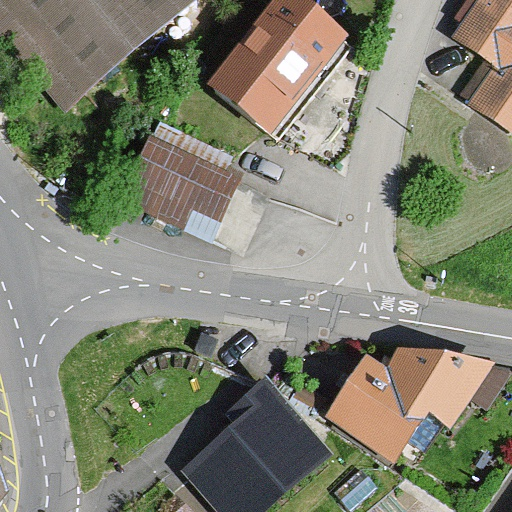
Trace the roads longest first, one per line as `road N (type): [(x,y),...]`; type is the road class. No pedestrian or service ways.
road 1 (residential): [(357,316),(1,268)]
road 2 (residential): [(441,0),(404,95),(357,316)]
road 3 (residential): [(43,511),(27,368),(1,268)]
road 4 (residential): [(511,342),(357,316)]
